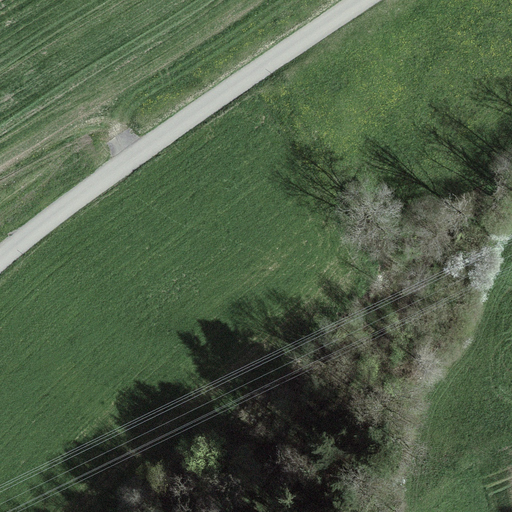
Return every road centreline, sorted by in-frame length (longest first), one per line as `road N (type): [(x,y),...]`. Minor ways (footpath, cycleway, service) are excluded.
road 1 (residential): [(0,260),(363,0)]
road 2 (track): [(132,159),(104,133),(0,185)]
